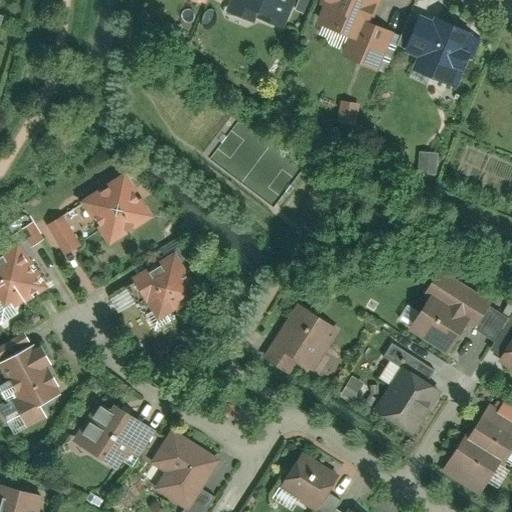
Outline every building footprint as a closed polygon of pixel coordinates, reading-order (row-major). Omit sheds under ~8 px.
[(255,19),(282,29),(292,0),(230,0),(226,14),(254,24),(255,19)] [(323,0),(314,23),(348,37),(340,55),(380,71),(396,32),(368,21),(376,0),(323,0)] [(418,54),(412,72),(456,89),(478,33),(434,16),(431,24),(416,19),(404,49),(418,54)] [(338,122),(356,124),(358,103),(340,101),(338,122)] [(419,151),(417,172),(435,174),(437,152),(419,151)] [(82,202),(112,248),(156,220),(126,174),(82,202)] [(84,205),(45,220),(61,263),(81,256),(72,232),(91,225),(84,205)] [(0,251),(0,314),(1,316),(49,289),(21,240),(0,251)] [(134,279),(161,322),(201,296),(174,253),(134,279)] [(410,330),(449,354),(468,323),(474,327),(488,304),(439,273),(427,293),(449,307),(443,316),(425,305),(410,330)] [(338,327),(299,305),(274,348),(312,371),(338,327)] [(386,401),(378,414),(408,434),(437,391),(428,385),(437,372),(391,342),(381,356),(401,370),(382,398),(386,401)] [(511,342),(499,364),(511,371),(511,342)] [(68,404),(36,345),(0,364),(0,365),(17,397),(12,400),(26,427),(68,404)] [(151,426),(114,402),(109,409),(99,402),(75,439),(122,469),(151,426)] [(464,439),(443,473),(480,496),(500,464),(504,466),(511,452),(511,423),(489,409),(468,442),(464,439)] [(220,462),(173,431),(152,461),(166,470),(154,488),(188,510),(220,462)] [(298,456),(280,487),(318,509),(336,478),(298,456)] [(0,511),(33,511),(38,494),(0,484),(0,511)]
